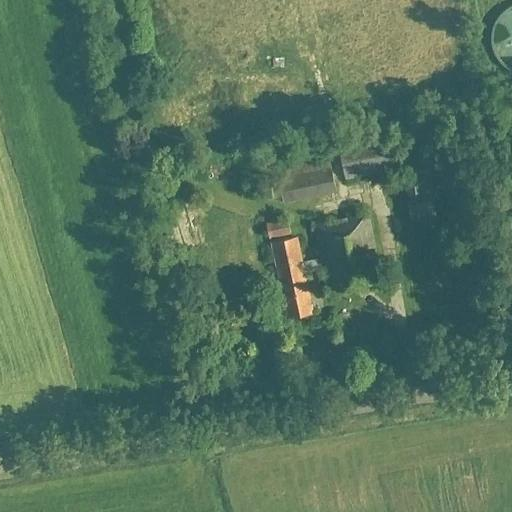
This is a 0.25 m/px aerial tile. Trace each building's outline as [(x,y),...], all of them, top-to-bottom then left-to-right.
[(389,137),(337,148),(345,180),(396,169),(389,137)] [(290,176),(277,180),(282,204),(335,193),(327,155),(288,164),(290,176)] [(430,169),(403,171),(409,221),(436,218),(430,169)] [(296,238),(270,244),(287,319),(312,314),(304,274),(324,270),(328,292),(381,281),(366,214),(314,225),(321,259),(301,263),(296,238)] [(265,224),(268,241),(290,236),(287,219),(265,224)]
